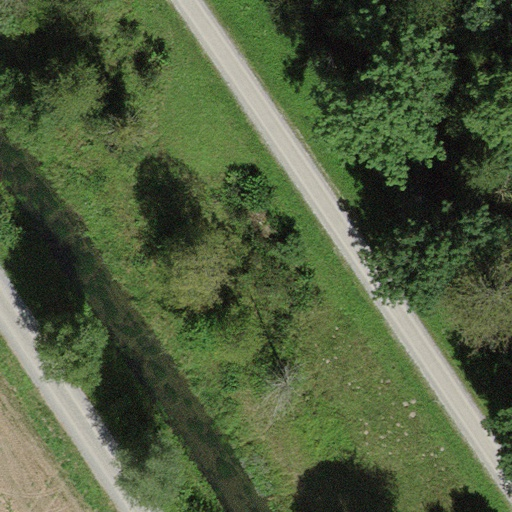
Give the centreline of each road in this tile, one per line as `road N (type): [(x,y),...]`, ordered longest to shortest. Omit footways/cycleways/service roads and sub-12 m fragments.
road 1 (track): [(218,0),(511,429)]
road 2 (track): [(135,511),(0,301)]
